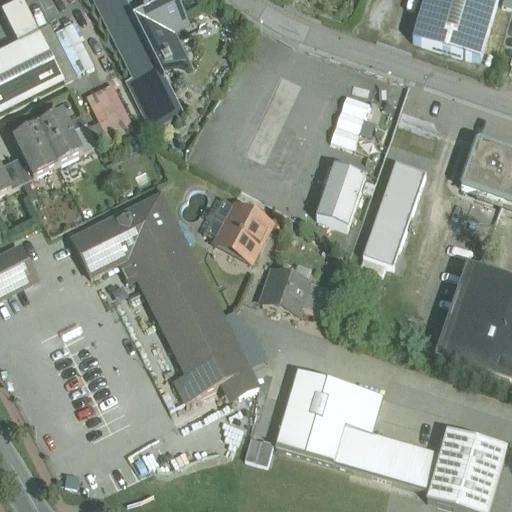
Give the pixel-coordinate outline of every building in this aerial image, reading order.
[(130,14),(123,0),(91,0),(132,81),(126,84),(151,133),(182,117),(159,70),(130,14)] [(181,0),(141,0),(136,3),(139,10),(130,14),(159,70),(162,69),(164,72),(172,68),(170,65),(182,59),(168,32),(186,23),(176,4),(182,1),(181,0)] [(498,0),(425,0),(412,45),(480,65),(498,0)] [(39,37),(0,57),(0,119),(64,87),(39,37)] [(114,87),(84,101),(105,145),(135,132),(114,87)] [(71,137),(62,119),(38,132),(58,171),(82,158),(71,137)] [(85,129),(71,137),(82,158),(97,151),(85,129)] [(38,132),(13,144),(21,162),(33,184),(58,171),(38,132)] [(511,157),(477,146),(461,192),(511,210),(511,157)] [(21,162),(11,168),(22,189),(33,184),(21,162)] [(398,272),(428,175),(394,165),(364,262),(398,272)] [(22,189),(11,168),(0,172),(0,173),(11,195),(22,189)] [(366,181),(334,170),(327,192),(316,224),(347,235),(366,181)] [(328,171),(321,191),(327,192),(333,173),(328,171)] [(0,173),(0,200),(11,195),(0,173)] [(258,394),(161,201),(125,219),(73,246),(73,245),(71,246),(90,284),(127,265),(186,382),(175,388),(185,408),(230,385),(230,384),(240,379),(250,398),(258,394)] [(271,230),(235,211),(214,250),(250,269),(271,231),(272,231),(271,230)] [(288,224),(278,218),(271,230),(272,231),(271,231),(282,237),(288,224)] [(17,253),(0,262),(0,261),(0,298),(32,282),(17,253)] [(511,284),(483,274),(450,370),(511,391),(511,284)] [(309,289),(273,276),(262,309),(298,321),(301,314),(300,314),(309,289)] [(325,294),(309,289),(300,314),(301,314),(318,320),(319,316),(318,315),(325,294)] [(339,295),(326,290),(325,294),(318,315),(319,316),(331,319),(339,295)] [(382,401),(298,376),(275,453),(360,478),(371,439),(382,401)] [(489,511),(506,453),(447,436),(440,459),(429,498),(427,506),(446,511),(489,511)] [(440,459),(371,439),(360,478),(429,498),(440,459)] [(262,447),(251,444),(244,465),(256,468),(262,447)] [(274,449),(262,445),(262,447),(256,468),(267,472),(274,449)]
